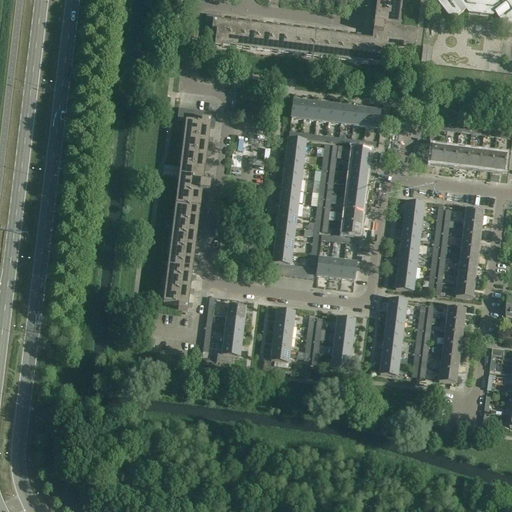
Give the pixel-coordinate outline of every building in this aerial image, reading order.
[(372,43),(384,44),(415,48),(417,30),(398,28),(401,0),(371,0),(372,0),(379,1),(378,10),(371,9),(370,14),(378,15),(376,25),(373,25),(372,33),(373,33),(372,43)] [(511,0),(434,0),(451,21),(465,11),(468,14),(491,17),(494,14),(505,28),(511,22),(511,0)] [(384,44),(372,43),(360,41),(361,34),(356,33),(356,41),(346,40),(347,32),(343,32),(342,39),(332,38),(333,31),(329,30),(328,37),(317,36),(318,29),(314,28),(313,35),(304,34),(304,27),(300,27),(299,34),(290,32),(291,25),(286,25),(285,32),(276,31),(277,24),(272,23),(272,30),(262,29),(263,22),(259,21),(258,28),(248,27),(249,20),(245,20),(244,27),(233,25),(234,18),(229,18),(228,25),(220,24),(221,17),(207,15),(205,32),(216,33),(214,45),(382,66),(384,44)] [(420,63),(431,65),(433,48),(422,47),(420,63)] [(303,121),(305,104),(293,103),(291,120),(303,121)] [(315,123),(317,106),(305,104),(303,121),(315,123)] [(262,117),(263,116),(264,107),(252,105),(250,115),(262,117)] [(328,124),(330,107),(317,106),(315,123),(328,124)] [(340,126),(342,109),(330,107),(328,124),(340,126)] [(163,166),(162,176),(171,177),(178,178),(174,207),(174,209),(197,211),(199,212),(200,207),(198,207),(199,193),(206,194),(209,194),(210,185),(207,185),(200,184),(201,176),(202,171),(205,171),(205,167),(202,167),(203,157),(206,157),(207,153),(204,153),(205,143),(208,143),(208,139),(206,139),(207,129),(214,130),(216,114),(178,110),(178,109),(176,122),(177,122),(182,123),(185,123),(179,165),(179,168),(172,167),(163,166)] [(353,127),(355,110),(342,109),(340,126),(353,127)] [(365,129),(367,112),(355,110),(353,127),(365,129)] [(367,112),(365,129),(377,130),(379,113),(367,112)] [(286,155),(303,157),(305,144),(288,142),(286,155)] [(441,166),(444,149),(431,147),(429,165),(441,166)] [(454,168),(456,151),(444,149),(441,166),(454,168)] [(351,162),(368,164),(370,152),(353,150),(351,162)] [(466,169),(469,152),(456,151),(454,168),(466,169)] [(479,171),(481,154),(469,152),(466,169),(479,171)] [(491,173),(493,155),(481,154),(479,171),(491,173)] [(301,171),(303,157),(286,155),(284,169),(301,171)] [(493,155),(491,173),(504,174),(506,157),(493,155)] [(367,176),(368,164),(351,162),(350,174),(367,176)] [(300,185),(301,171),(284,169),(283,176),(282,183),(300,185)] [(365,189),(367,176),(350,174),(348,187),(365,189)] [(298,199),(300,185),(282,183),(281,196),(298,199)] [(364,201),(365,189),(348,187),(347,199),(364,201)] [(296,212),(298,199),(281,196),(279,210),(296,212)] [(362,214),(364,201),(347,199),(345,212),(362,214)] [(404,217),(421,220),(423,207),(406,205),(404,217)] [(174,209),(162,305),(177,307),(177,312),(181,312),(187,313),(187,309),(188,305),(185,304),(187,295),(189,295),(190,291),(187,290),(188,281),(191,281),(192,277),(189,276),(190,267),(193,267),(193,263),(191,263),(192,253),(194,253),(195,249),(192,249),(194,239),(196,240),(197,235),(194,235),(195,225),(198,226),(198,221),(196,221),(197,211),(174,209)] [(295,226),(296,212),(279,210),(278,224),(295,226)] [(361,226),(362,214),(345,212),(344,224),(361,226)] [(464,225),(481,227),(483,214),(465,212),(464,225)] [(420,232),(421,220),(404,217),(403,230),(420,232)] [(293,240),(295,226),(278,224),(276,238),(293,240)] [(359,238),(361,226),(344,224),(342,236),(359,238)] [(480,239),(481,227),(464,225),(462,237),(480,239)] [(418,244),(420,232),(403,230),(401,242),(418,244)] [(478,252),(480,239),(462,237),(461,249),(478,252)] [(291,253),(293,240),(276,238),(274,251),(291,253)] [(417,257),(418,244),(401,242),(400,255),(417,257)] [(477,264),(478,252),(461,249),(459,262),(477,264)] [(290,267),(291,253),(274,251),(272,265),(278,266),(284,266),(290,267)] [(415,269),(417,257),(400,255),(398,267),(415,269)] [(329,280),(331,262),(318,261),(316,278),(329,280)] [(341,281),(343,264),(331,262),(329,280),(341,281)] [(475,276),(477,264),(459,262),(458,274),(475,276)] [(343,264),(341,281),(353,283),(355,266),(343,264)] [(414,282),(415,269),(398,267),(396,279),(414,282)] [(473,289),(475,276),(458,274),(456,287),(473,289)] [(412,294),(414,282),(396,279),(395,292),(412,294)] [(472,301),(473,289),(456,287),(455,299),(472,301)] [(225,307),(224,312),(228,313),(227,320),(244,322),(245,309),(239,308),(240,303),(226,302),(225,307)] [(387,315),(404,317),(406,304),(389,302),(387,315)] [(446,322),(463,324),(465,312),(447,310),(446,322)] [(276,326),(293,328),(294,315),(277,313),(276,326)] [(403,329),(404,317),(387,315),(385,327),(403,329)] [(242,334),(244,322),(227,320),(225,332),(242,334)] [(336,333),(353,335),(354,323),(337,321),(336,333)] [(461,336),(463,324),(446,322),(444,334),(461,336)] [(291,340),(293,328),(276,326),(274,338),(291,340)] [(401,342),(403,329),(385,327),(384,339),(401,342)] [(241,346),(242,334),(225,332),(224,344),(241,346)] [(351,348),(353,335),(336,333),(334,346),(351,348)] [(460,349),(461,336),(444,334),(443,347),(460,349)] [(289,353),(291,340),(274,338),(272,351),(289,353)] [(400,354),(401,342),(384,339),(382,352),(400,354)] [(239,359),(241,346),(224,344),(222,356),(217,356),(216,363),(232,365),(233,358),(239,359)] [(350,360),(351,348),(334,346),(333,358),(350,360)] [(458,361),(460,349),(443,347),(441,359),(458,361)] [(503,359),(504,352),(492,350),(491,357),(503,359)] [(288,365),(289,353),(272,351),(271,363),(274,363),(288,365)] [(398,366),(400,354),(382,352),(381,364),(398,366)] [(348,373),(350,360),(333,358),(331,371),(348,373)] [(457,374),(458,361),(441,359),(439,371),(457,374)] [(396,379),(398,366),(381,364),(379,377),(396,379)] [(455,386),(457,374),(439,371),(438,384),(455,386)]
